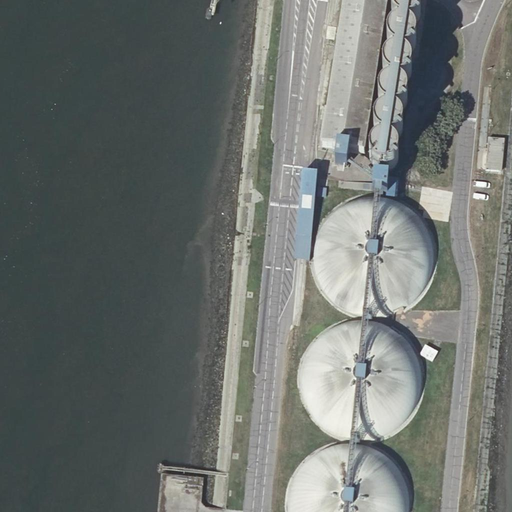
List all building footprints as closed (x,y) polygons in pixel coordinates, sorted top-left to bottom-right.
[(341,0),(319,150),(363,156),(388,1),(392,2),(392,0),(341,0)] [(417,5),(392,2),(376,109),(368,159),(368,162),(370,166),(371,168),(373,171),(377,174),(379,175),(381,175),(385,175),(388,175),(392,173),(393,172),(396,169),(398,165),(399,163),(399,159),(399,157),(399,155),(397,151),(393,147),(398,146),(401,143),(404,139),(406,134),(406,130),(406,127),(405,124),(402,120),(399,117),(402,116),(405,114),(408,111),(410,107),(411,103),(411,101),(410,97),(408,94),(406,90),(402,88),(406,87),(410,84),(412,81),(414,78),(414,76),(414,72),(413,68),(412,66),(410,63),(407,61),(410,60),(413,57),(415,54),(417,51),(418,46),(418,41),(416,37),(415,35),(412,32),(417,29),(420,26),(421,24),(422,20),(422,16),(422,12),(421,10),(418,7),(417,5)] [(499,138),(484,137),(481,169),(496,170),(499,138)] [(300,261),(308,262),(313,205),(316,177),(310,176),(300,175),(292,261),(300,261)] [(491,206),(492,182),(477,181),(476,205),(491,206)] [(351,199),(343,202),(333,209),(327,214),(324,217),(321,220),(317,227),(313,235),(312,239),(310,247),(310,255),(310,263),(311,267),(313,275),(315,279),(317,283),(321,290),(329,299),(336,304),(343,308),(350,311),(358,313),(370,314),(379,313),(390,310),(401,304),(411,297),(416,290),(421,283),(424,276),(427,264),(428,256),(427,248),(426,240),(423,232),(417,221),(408,211),(402,207),(395,203),(387,200),(383,198),(375,197),(371,197),(363,197),(355,198),(351,199)] [(302,364),(300,375),(299,381),(299,387),(300,393),(301,399),(303,404),(306,410),(310,417),(315,422),(320,428),(326,432),(332,436),(338,439),(346,441),(353,442),(359,442),(367,442),(373,441),(378,440),(382,438),(389,435),(394,432),(398,429),(404,423),(407,419),(413,411),(417,402),(418,396),(420,388),(420,380),(420,376),(418,369),(416,362),(414,357),(410,350),(408,346),(400,338),(395,334),(389,330),(382,326),(378,325),(371,323),(363,322),(355,322),(350,323),(340,325),(332,329),(326,332),(322,335),(317,340),(310,348),(307,352),(304,360),(302,364)] [(351,446),(343,446),(334,448),(330,449),(322,452),(315,456),(308,461),(302,467),(297,474),(293,481),(290,489),(288,498),(288,506),(287,511),(408,511),(409,507),(409,499),(407,490),(404,482),(400,475),(395,468),(389,462),(383,457),(375,452),(368,449),(359,447),(351,446)]
